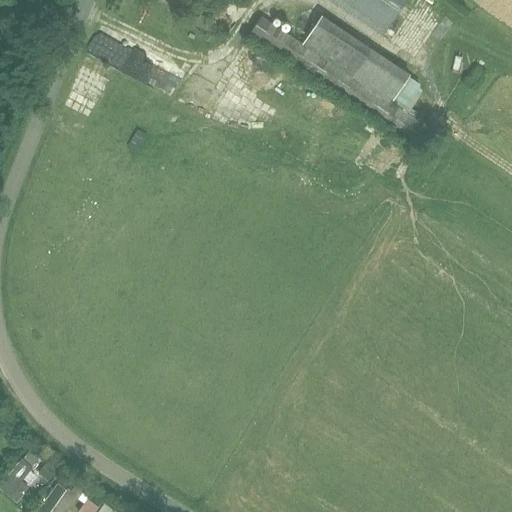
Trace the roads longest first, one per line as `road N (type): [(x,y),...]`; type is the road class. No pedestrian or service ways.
road 1 (unclassified): [(185,511),(44,419),(0,345)]
road 2 (unclassified): [(0,228),(86,0)]
